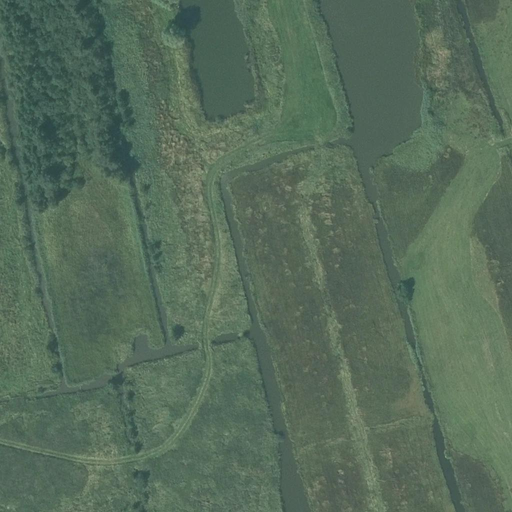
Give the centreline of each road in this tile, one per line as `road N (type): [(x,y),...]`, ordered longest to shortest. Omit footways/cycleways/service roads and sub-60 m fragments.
road 1 (track): [(306,104),(206,172),(221,256),(202,332),(206,357),(189,420),(163,453),(106,463),(25,448),(0,302)]
road 2 (track): [(295,0),(306,104),(329,164),(308,222),(321,270)]
road 3 (track): [(374,511),(321,270)]
